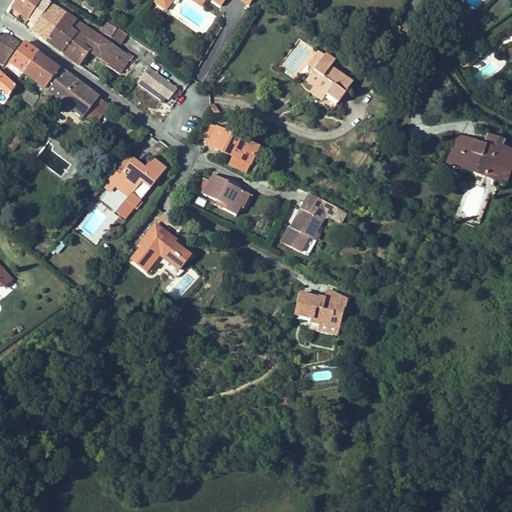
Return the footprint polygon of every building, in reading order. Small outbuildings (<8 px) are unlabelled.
[(17,0),(12,9),(19,14),(29,0),(17,0)] [(29,0),(19,14),(29,20),(42,0),(29,0)] [(36,25),(51,4),(44,0),(42,0),(29,20),(36,25)] [(101,12),(107,4),(100,0),(97,0),(93,7),(101,12)] [(165,11),(172,0),(205,0),(206,0),(209,0),(220,8),(225,0),(156,0),(154,4),(165,11)] [(36,25),(32,31),(48,43),(67,14),(51,4),(36,25)] [(67,14),(48,43),(63,53),(73,39),(77,34),(70,30),(76,20),(67,14)] [(83,25),(76,20),(70,30),(77,34),(83,25)] [(118,28),(108,21),(100,33),(111,40),(118,28)] [(120,73),(132,56),(83,25),(77,34),(73,39),(90,51),(107,63),(107,64),(120,73)] [(6,34),(4,33),(1,38),(0,39),(0,55),(11,39),(6,35),(6,34)] [(19,44),(11,39),(0,55),(0,62),(4,65),(19,44)] [(90,51),(73,39),(63,53),(80,66),(90,51)] [(39,52),(25,42),(10,62),(24,73),(39,52)] [(60,68),(39,52),(24,73),(20,79),(40,95),(60,68)] [(335,64),(318,54),(315,60),(321,64),(316,72),(308,86),(318,92),(315,98),(325,104),(329,98),(341,105),(354,85),(331,71),(335,64)] [(321,64),(315,60),(310,68),(316,72),(321,64)] [(98,98),(60,68),(40,95),(42,96),(39,101),(47,107),(54,95),(82,118),(98,98)] [(139,78),(145,70),(142,68),(136,76),(139,78)] [(174,91),(146,69),(145,70),(139,78),(137,80),(165,102),(174,91)] [(38,96),(28,89),(22,96),(32,103),(38,96)] [(104,103),(98,98),(82,118),(89,123),(104,103)] [(213,142),(219,131),(210,126),(203,137),(213,142)] [(219,131),(213,142),(255,163),(261,152),(219,131)] [(444,159),(454,162),(462,142),(467,141),(472,143),(474,139),(456,133),(444,159)] [(494,148),(495,145),(497,139),(485,134),(482,142),(494,148)] [(15,150),(19,140),(13,137),(8,147),(15,150)] [(511,151),(495,145),(494,148),(482,142),(474,139),(472,143),(467,141),(462,142),(454,162),(465,167),(468,160),(475,163),(473,170),(485,175),(487,171),(504,178),(510,165),(511,166),(511,151)] [(255,163),(213,142),(209,150),(251,171),(255,163)] [(113,185),(126,196),(115,210),(122,217),(162,168),(150,159),(142,169),(131,160),(123,169),(118,166),(102,186),(108,191),(113,185)] [(465,167),(473,170),(475,163),(468,160),(465,167)] [(503,182),(504,178),(487,171),(485,175),(503,182)] [(253,195),(211,174),(200,195),(214,202),(221,205),(218,210),(231,217),(237,205),(245,210),(253,195)] [(211,207),(218,210),(221,205),(214,202),(211,207)] [(305,202),(297,218),(294,224),(298,226),(296,230),(292,228),(289,226),(282,241),(303,252),(310,238),(313,232),(318,234),(321,230),(322,226),(329,214),(305,202)] [(155,222),(152,225),(172,242),(174,239),(175,238),(155,222)] [(152,225),(137,243),(140,245),(130,257),(145,269),(158,252),(160,250),(163,252),(161,255),(178,268),(190,253),(174,239),(172,242),(152,225)] [(325,227),(322,226),(321,230),(318,234),(313,232),(310,238),(317,242),(325,227)] [(11,273),(2,265),(0,266),(0,281),(1,281),(11,273)] [(330,307),(334,298),(328,295),(326,302),(325,305),(330,307)] [(326,302),(302,296),(295,320),(312,324),(311,327),(338,332),(344,312),(346,312),(348,304),(334,298),(330,307),(325,305),(326,302)] [(337,337),(338,332),(311,327),(310,331),(337,337)]
